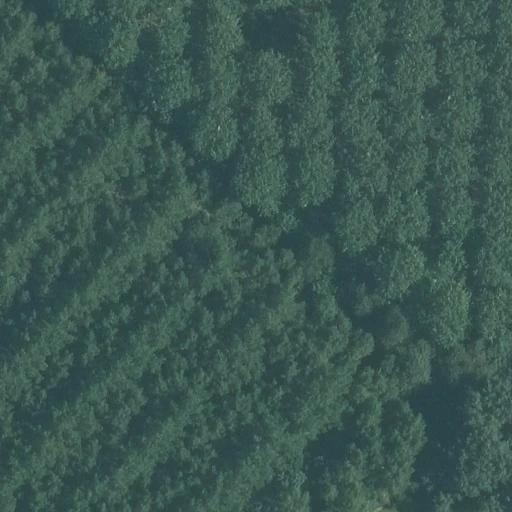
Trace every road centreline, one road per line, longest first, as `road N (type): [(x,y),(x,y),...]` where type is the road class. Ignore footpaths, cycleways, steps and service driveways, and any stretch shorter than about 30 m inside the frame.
road 1 (track): [(0,3),(229,225),(301,316),(367,369),(429,451)]
road 2 (track): [(511,404),(470,419),(429,451),(405,511)]
